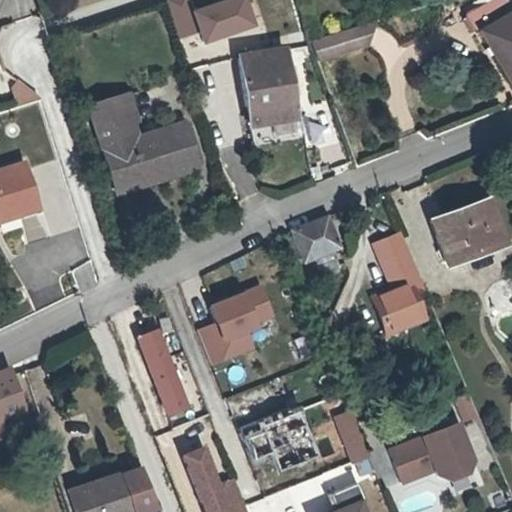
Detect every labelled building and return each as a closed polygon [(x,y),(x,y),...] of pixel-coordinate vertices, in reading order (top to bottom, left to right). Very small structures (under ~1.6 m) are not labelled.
[(254,27),(245,0),(219,0),(192,9),(189,0),(163,0),(177,40),(196,34),(199,45),(254,27)] [(511,3),(502,0),(477,0),(466,6),(469,12),(467,13),(477,32),(482,30),(511,84),(511,3)] [(371,24),(309,43),(315,62),(362,48),(371,24)] [(297,116),(290,117),(280,51),(234,59),(248,145),(299,137),(297,116)] [(13,108),(36,101),(13,83),(8,91),(13,108)] [(181,124),(130,140),(116,97),(85,106),(110,187),(145,175),(147,181),(193,166),(181,124)] [(0,172),(0,221),(34,211),(19,166),(0,172)] [(506,240),(491,200),(434,221),(450,261),(506,240)] [(307,263),(342,248),(331,217),(295,232),(307,263)] [(404,234),(378,244),(398,293),(375,302),(389,334),(426,318),(416,294),(427,289),(404,234)] [(261,283),(206,303),(213,322),(195,328),(208,363),(280,337),(261,283)] [(157,328),(133,337),(165,417),(189,407),(157,328)] [(0,422),(24,414),(9,371),(0,374),(0,422)] [(480,414),(470,392),(455,398),(465,421),(480,414)] [(256,416),(260,426),(300,410),(296,400),(256,416)] [(262,433),(271,454),(277,471),(317,455),(311,438),(300,410),(260,426),(262,433)] [(354,464),(371,457),(353,412),(337,419),(354,464)] [(0,443),(31,433),(24,414),(0,422),(0,443)] [(260,426),(256,416),(246,421),(240,423),(246,440),(262,433),(260,426)] [(459,424),(391,452),(404,484),(438,469),(441,475),(452,480),(470,473),(474,461),(459,424)] [(156,435),(164,457),(180,451),(173,429),(156,435)] [(331,430),(311,438),(317,455),(320,462),(340,455),(331,430)] [(262,433),(246,440),(254,461),(271,454),(262,433)] [(200,511),(245,511),(232,477),(219,483),(204,444),(178,454),(200,511)] [(371,457),(354,464),(368,501),(386,495),(371,457)] [(142,471),(123,477),(133,511),(138,511),(155,507),(142,471)] [(133,511),(123,477),(122,475),(68,493),(74,511),(133,511)] [(325,495),(331,510),(325,511),(365,511),(354,483),(325,495)]
